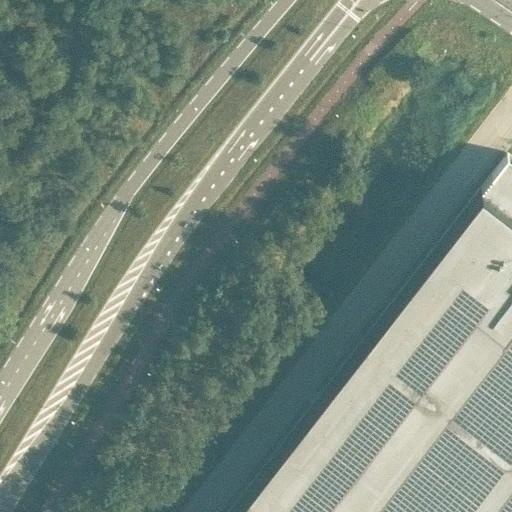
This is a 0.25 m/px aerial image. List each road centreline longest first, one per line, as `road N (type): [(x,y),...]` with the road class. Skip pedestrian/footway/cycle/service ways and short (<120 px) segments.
road 1 (tertiary): [(0,505),(182,213),(348,0)]
road 2 (tertiary): [(287,0),(118,203),(0,391)]
